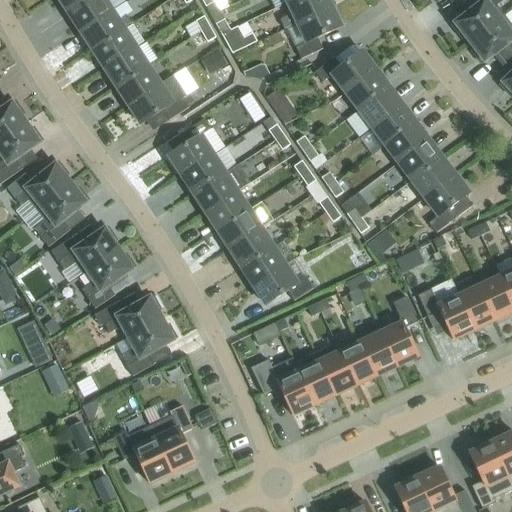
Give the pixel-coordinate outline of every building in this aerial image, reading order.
[(59,0),(69,15),(92,0),(59,0)] [(104,0),(92,0),(69,15),(81,34),(113,13),(104,0)] [(201,0),(206,9),(215,4),(212,0),(201,0)] [(281,21),(285,31),(298,25),(332,9),(327,0),(299,0),(288,5),(293,15),(281,21)] [(503,0),(471,0),(479,8),(453,28),(462,41),(465,38),(471,45),(505,18),(497,8),(505,2),(503,0)] [(302,62),(323,51),(318,41),(341,30),(332,9),(298,25),(307,45),(296,51),(302,62)] [(113,13),(81,34),(94,53),(125,32),(133,27),(127,18),(119,23),(113,13)] [(511,26),(505,18),(471,45),(476,52),(473,54),(482,66),(508,46),(511,51),(511,26)] [(202,34),(211,29),(205,19),(196,24),(202,34)] [(216,26),(222,37),(231,32),(225,21),(216,26)] [(237,42),(228,47),(234,57),(259,43),(254,35),(246,40),(239,28),(231,32),(237,42)] [(208,45),(217,40),(211,29),(202,34),(208,45)] [(125,32),(94,53),(105,71),(137,50),(125,32)] [(137,50),(105,71),(118,89),(149,69),(137,50)] [(228,66),(221,53),(202,63),(210,76),(228,66)] [(346,95),(376,73),(363,54),(342,70),(335,60),(316,75),(323,84),(333,77),(346,95)] [(248,72),(243,74),(246,79),(261,80),(270,76),(265,67),(261,67),(248,72)] [(149,69),(118,89),(130,108),(161,87),(149,69)] [(376,73),(346,95),(360,113),(390,90),(376,73)] [(511,76),(501,88),(511,99),(511,98),(511,76)] [(170,123),(190,110),(184,100),(187,98),(174,79),(161,87),(130,108),(142,127),(163,113),(170,123)] [(390,90),(360,113),(373,130),(403,108),(390,90)] [(284,125),(297,117),(280,91),(267,100),(284,125)] [(0,144),(27,126),(22,118),(25,116),(16,103),(0,114),(0,144)] [(257,106),(246,114),(255,127),(266,120),(257,106)] [(403,108),(373,130),(386,148),(416,125),(403,108)] [(277,127),(271,119),(263,124),(269,133),(277,127)] [(182,177),(213,157),(201,138),(211,132),(204,121),(184,135),(191,145),(169,159),(182,177)] [(416,125),(386,148),(399,166),(429,143),(416,125)] [(32,132),(27,126),(0,144),(0,153),(3,157),(0,158),(0,183),(2,186),(23,171),(16,161),(44,143),(35,130),(32,132)] [(269,133),(276,143),(284,137),(277,127),(269,133)] [(291,147),(284,137),(276,143),(283,153),(291,147)] [(297,144),(304,155),(312,149),(305,139),(297,144)] [(429,143),(399,166),(412,183),(443,161),(429,143)] [(304,155),(310,164),(319,158),(312,149),(304,155)] [(319,158),(310,164),(315,172),(327,163),(322,156),(319,158)] [(213,157),(182,177),(194,196),(225,175),(213,157)] [(443,161),(412,183),(426,201),(456,178),(443,161)] [(294,169),(301,179),(309,173),(303,163),(294,169)] [(37,213),(71,186),(66,179),(69,177),(60,164),(34,185),(26,176),(7,191),(22,209),(29,203),(37,213)] [(316,183),(309,173),(301,179),(308,189),(316,183)] [(322,180),(329,191),(337,185),(330,174),(322,180)] [(225,175),(194,196),(206,214),(237,194),(225,175)] [(456,178),(426,201),(439,219),(430,226),(437,236),(456,221),(449,212),(469,196),(456,178)] [(337,185),(329,191),(336,200),(344,194),(337,185)] [(71,186),(37,213),(45,223),(35,231),(49,249),(71,232),(64,223),(90,202),(80,190),(77,192),(71,186)] [(237,194),(206,214),(218,233),(250,212),(237,194)] [(319,205),(326,215),(335,209),(328,199),(319,205)] [(230,252),(262,231),(275,223),(262,204),(250,212),(218,233),(230,252)] [(342,219),(335,209),(326,215),(333,225),(342,219)] [(347,216),(354,227),(363,221),(355,211),(347,216)] [(354,227),(361,236),(369,230),(363,221),(354,227)] [(486,224),(477,229),(482,238),(491,233),(486,224)] [(83,277),(88,273),(120,252),(114,244),(118,242),(109,229),(82,248),(75,238),(52,254),(65,273),(76,266),(83,277)] [(473,242),(482,238),(477,229),(468,233),(473,242)] [(262,231),(230,252),(242,270),(274,250),(262,231)] [(442,238),(433,242),(438,251),(447,247),(442,238)] [(386,253),(377,241),(368,248),(376,260),(386,253)] [(274,250),(242,270),(254,289),(286,268),(274,250)] [(124,258),(120,252),(88,273),(95,283),(83,292),(96,311),(116,298),(109,288),(136,269),(127,256),(124,258)] [(405,257),(394,262),(401,277),(412,272),(405,257)] [(286,268),(254,289),(267,307),(288,293),(295,303),(315,290),(308,280),(298,286),(286,268)] [(5,271),(0,272),(0,284),(9,280),(5,271)] [(511,273),(501,279),(511,302),(511,273)] [(369,286),(365,276),(356,281),(360,290),(369,286)] [(511,302),(501,279),(480,288),(496,323),(511,315),(511,302)] [(351,294),(360,290),(356,281),(347,285),(351,294)] [(476,332),(496,323),(480,288),(460,298),(476,332)] [(429,319),(441,313),(455,342),(476,332),(460,298),(439,307),(432,291),(419,297),(429,319)] [(129,340),(162,321),(158,314),(162,312),(154,298),(125,314),(119,304),(95,317),(101,328),(105,326),(110,336),(123,328),(129,340)] [(399,321),(379,330),(397,369),(419,359),(405,328),(415,323),(404,299),(391,305),(399,321)] [(331,310),(326,301),(317,305),(321,314),(331,310)] [(312,319),(321,314),(317,305),(308,310),(312,319)] [(62,331),(54,320),(45,327),(53,337),(62,331)] [(289,330),(285,320),(276,325),(280,334),(289,330)] [(162,321),(129,340),(136,351),(122,358),(134,379),(155,367),(149,356),(178,340),(170,327),(166,329),(162,321)] [(276,325),(265,330),(271,342),(282,336),(280,334),(276,325)] [(379,330),(359,340),(377,379),(397,369),(379,330)] [(53,361),(42,338),(25,346),(36,369),(53,361)] [(339,349),(357,388),(377,379),(359,340),(339,349)] [(337,345),(315,355),(336,398),(357,388),(339,349),(337,345)] [(296,364),(295,365),(316,408),(336,398),(315,355),(296,364)] [(269,362),(252,370),(265,397),(281,390),(294,418),(316,408),(295,365),(296,364),(294,360),(273,370),(269,362)] [(141,383),(132,387),(136,396),(145,392),(141,383)] [(173,417),(151,428),(173,475),(195,464),(181,435),(193,430),(182,408),(171,413),(173,417)] [(210,411),(195,418),(202,433),(217,426),(210,411)] [(126,433),(114,438),(124,461),(136,455),(150,485),(173,475),(151,428),(128,438),(126,433)] [(82,453),(100,443),(93,430),(75,440),(82,453)] [(511,435),(493,444),(511,485),(511,435)] [(494,502),(511,493),(511,485),(493,444),(470,455),(483,483),(472,488),(483,511),(495,506),(494,502)] [(0,498),(20,489),(14,475),(26,469),(22,459),(25,457),(20,446),(0,455),(0,498)] [(475,511),(466,492),(454,498),(441,469),(418,479),(433,511),(475,511)] [(107,477),(94,483),(99,496),(113,489),(107,477)] [(433,511),(418,479),(396,490),(406,511),(433,511)] [(45,511),(40,500),(18,510),(19,511),(45,511)]
